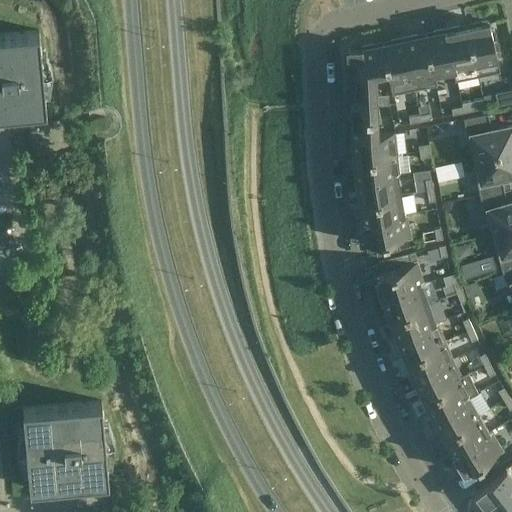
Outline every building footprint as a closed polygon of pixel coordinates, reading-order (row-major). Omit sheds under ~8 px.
[(490,22),(468,26),(478,76),(500,71),(495,49),(499,48),(495,33),(492,34),(490,22)] [(459,25),(446,28),(455,71),(453,71),(455,81),(478,76),(468,26),(460,28),(459,25)] [(455,71),(446,28),(433,31),(433,34),(425,35),(434,75),(435,75),(453,71),(455,71)] [(39,30),(0,33),(0,112),(2,113),(2,118),(10,119),(12,112),(46,109),(39,30)] [(417,34),(404,37),(415,89),(437,84),(435,75),(434,75),(425,35),(417,37),(417,34)] [(415,89),(404,37),(390,39),(391,42),(383,44),(389,67),(387,68),(393,94),(415,89)] [(347,80),(348,94),(374,92),(373,71),(387,68),(389,67),(383,44),(375,46),(375,43),(360,46),(360,49),(349,49),(350,80),(347,80)] [(511,88),(495,92),(498,105),(511,101),(511,88)] [(376,134),(375,105),(374,95),(374,92),(348,94),(348,107),(351,107),(352,123),(349,123),(350,137),(376,134)] [(374,95),(375,105),(389,104),(389,94),(374,95)] [(483,99),(462,103),(463,106),(464,112),(484,108),(483,99)] [(464,112),(463,106),(452,108),(453,114),(464,112)] [(431,112),(420,114),(421,120),(432,118),(431,112)] [(468,136),(473,135),(477,157),(511,149),(511,125),(498,128),(497,126),(491,127),(488,113),(464,118),(468,136)] [(421,120),(420,114),(409,117),(410,123),(421,120)] [(393,132),(376,134),(350,137),(351,150),(354,150),(355,158),(395,154),(393,132)] [(418,145),(420,151),(430,149),(429,143),(418,145)] [(431,156),(430,149),(420,151),(421,157),(431,156)] [(511,173),(511,149),(477,157),(479,164),(474,165),(480,195),(504,189),(502,178),(508,177),(508,174),(511,173)] [(397,174),(395,154),(355,158),(356,166),(353,166),(354,180),(397,174)] [(401,194),(397,174),(354,180),(357,193),(360,193),(361,201),(401,194)] [(425,179),(427,190),(433,189),(431,178),(425,179)] [(435,200),(433,189),(427,190),(429,201),(435,200)] [(511,199),(508,200),(504,189),(480,195),(485,211),(490,210),(496,231),(511,226),(511,199)] [(404,214),(401,194),(361,201),(362,209),(359,209),(362,223),(404,214)] [(404,214),(362,223),(364,236),(367,235),(368,241),(369,244),(374,243),(377,255),(400,249),(398,238),(409,236),(404,214)] [(511,226),(496,231),(498,238),(493,239),(502,270),(511,266),(511,226)] [(445,244),(439,245),(441,256),(447,255),(445,244)] [(376,283),(380,296),(421,282),(415,262),(376,274),(379,283),(376,283)] [(511,266),(502,270),(510,285),(511,284),(511,266)] [(453,282),(457,293),(463,290),(459,280),(453,282)] [(388,308),(390,316),(429,302),(421,282),(380,296),(385,309),(388,308)] [(467,301),(463,290),(457,293),(461,303),(467,301)] [(436,323),(429,302),(390,316),(393,324),(390,325),(395,337),(436,323)] [(463,320),(467,330),(473,328),(469,318),(463,320)] [(403,349),(406,356),(443,341),(436,323),(395,337),(400,350),(403,349)] [(478,338),(473,328),(467,330),(472,341),(478,338)] [(406,365),(411,377),(451,359),(443,341),(406,356),(409,364),(406,365)] [(479,355),(484,365),(490,362),(485,352),(479,355)] [(451,359),(411,377),(417,389),(420,388),(423,395),(460,377),(459,376),(451,359)] [(495,372),(490,362),(484,365),(490,375),(495,372)] [(459,376),(460,377),(423,395),(427,403),(425,404),(430,416),(469,396),(470,397),(479,392),(468,372),(459,376)] [(503,387),(498,390),(504,399),(509,396),(503,387)] [(0,394),(0,398),(2,405),(16,401),(13,390),(0,394)] [(440,426),(444,434),(479,413),(470,397),(469,396),(430,416),(437,428),(440,426)] [(30,486),(58,484),(64,483),(65,488),(74,489),(75,482),(109,479),(102,400),(23,407),(30,486)] [(490,433),(479,413),(444,434),(448,441),(445,442),(452,454),(490,433)] [(490,433),(452,454),(459,465),(462,464),(466,472),(501,450),(490,433)] [(506,469),(506,470),(476,493),(490,511),(511,493),(511,476),(507,470),(506,469)] [(511,511),(511,493),(490,511),(491,511),(511,511)]
